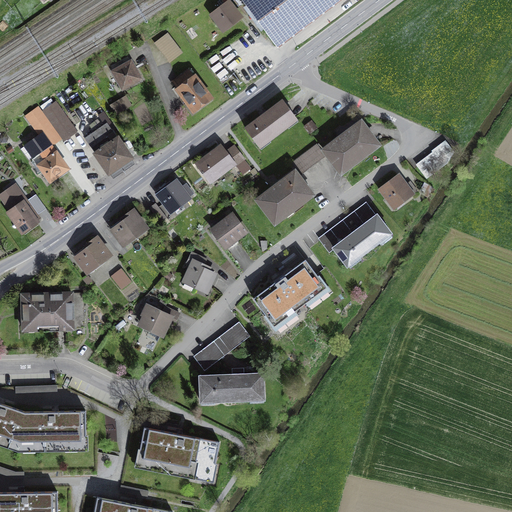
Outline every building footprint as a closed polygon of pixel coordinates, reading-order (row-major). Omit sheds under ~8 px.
[(241,0),(275,45),(336,0),(241,0)] [(214,15),(223,28),(239,17),(229,4),(214,15)] [(168,63),(182,54),(170,36),(157,45),(168,63)] [(140,78),(127,56),(111,66),(123,88),(140,78)] [(188,70),(173,82),(193,110),(210,97),(188,70)] [(127,98),(112,108),(118,116),(133,107),(127,98)] [(246,129),(259,146),(286,125),(287,126),(296,119),(282,101),(267,113),(266,111),(260,116),(261,117),(246,129)] [(56,102),(43,111),(64,140),(76,132),(56,102)] [(27,144),(41,164),(54,154),(49,147),(60,139),(38,108),(26,116),(40,135),(27,144)] [(109,173),(131,158),(107,123),(85,138),(109,173)] [(324,150),(341,172),(351,165),(349,163),(366,150),(368,152),(378,145),(361,123),(324,150)] [(447,163),(454,152),(446,142),(433,151),(435,153),(417,166),(427,178),(447,163)] [(292,163),(300,175),(325,156),(317,145),(292,163)] [(198,165),(211,182),(220,176),(218,174),(233,163),(234,165),(243,158),(234,146),(225,153),(220,146),(209,154),(211,156),(198,165)] [(56,153),(54,154),(41,164),(39,165),(50,181),(67,169),(56,153)] [(302,202),(311,195),(295,173),(258,200),(275,222),(284,215),(283,213),(300,200),(302,202)] [(381,189),(395,207),(417,190),(410,181),(405,185),(398,176),(381,189)] [(157,193),(170,210),(192,193),(186,185),(181,188),(176,183),(171,186),(169,184),(157,193)] [(31,207),(28,209),(12,187),(0,196),(11,211),(8,214),(13,222),(14,221),(22,232),(37,221),(34,217),(37,215),(31,207)] [(36,196),(30,200),(38,212),(45,208),(36,196)] [(161,222),(166,218),(155,203),(149,207),(161,222)] [(334,248),(347,265),(390,233),(377,215),(376,216),(367,204),(320,240),(329,252),(334,248)] [(113,230),(124,245),(146,228),(133,211),(124,217),(126,220),(113,230)] [(213,231),(226,248),(237,240),(235,238),(245,231),(232,214),(221,222),(222,224),(213,231)] [(90,247),(77,257),(88,272),(110,256),(97,238),(88,244),(90,247)] [(185,281),(206,291),(214,274),(208,271),(209,268),(204,266),(207,259),(191,252),(187,262),(193,264),(185,281)] [(275,282),(253,299),(274,327),(284,320),(282,317),(293,309),(295,311),(306,303),(304,301),(315,292),(317,295),(326,288),(305,260),(284,276),(285,277),(276,284),(275,282)] [(112,277),(121,289),(131,281),(122,269),(112,277)] [(22,295),(23,330),(84,328),(83,293),(22,295)] [(141,325),(162,335),(170,317),(177,320),(179,314),(165,307),(162,313),(146,305),(142,314),(145,315),(141,325)] [(195,358),(204,370),(249,336),(240,324),(215,343),(195,358)] [(140,350),(153,351),(155,333),(143,332),(140,350)] [(200,376),(201,401),(264,399),(263,374),(244,374),(244,372),(232,373),(232,375),(200,376)] [(0,438),(20,445),(25,412),(0,402),(0,438)] [(86,411),(25,412),(20,445),(83,444),(83,436),(86,436),(86,411)] [(220,442),(144,427),(140,449),(143,450),(140,462),(210,475),(212,463),(215,464),(220,442)] [(57,511),(57,491),(0,492),(0,493),(0,511),(57,511)] [(97,497),(94,511),(172,511),(173,511),(97,497)]
